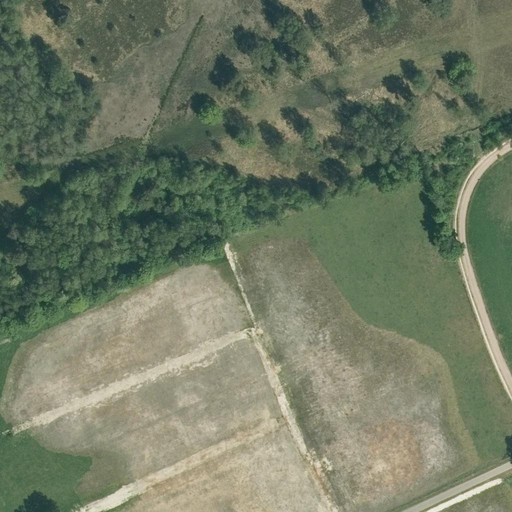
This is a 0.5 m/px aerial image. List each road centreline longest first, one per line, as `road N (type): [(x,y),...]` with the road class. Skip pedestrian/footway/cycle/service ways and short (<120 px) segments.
road 1 (track): [(511,384),(466,265),(461,223),(474,177),(511,145)]
road 2 (track): [(475,0),(481,167)]
